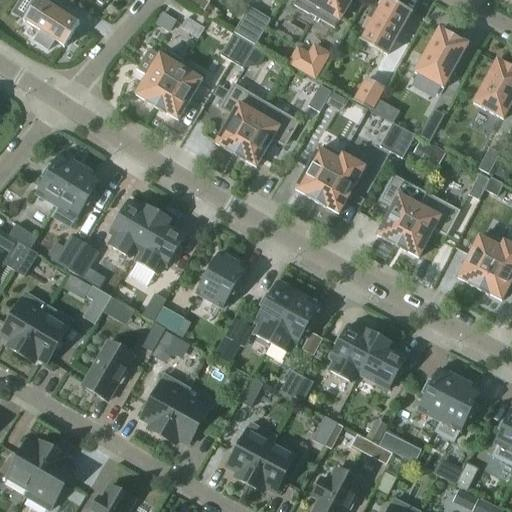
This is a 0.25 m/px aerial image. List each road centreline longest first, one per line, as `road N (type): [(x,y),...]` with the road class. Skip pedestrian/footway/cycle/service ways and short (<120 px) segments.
road 1 (residential): [(63,107),(511,361)]
road 2 (residential): [(234,511),(0,377)]
road 3 (residential): [(63,107),(154,0)]
